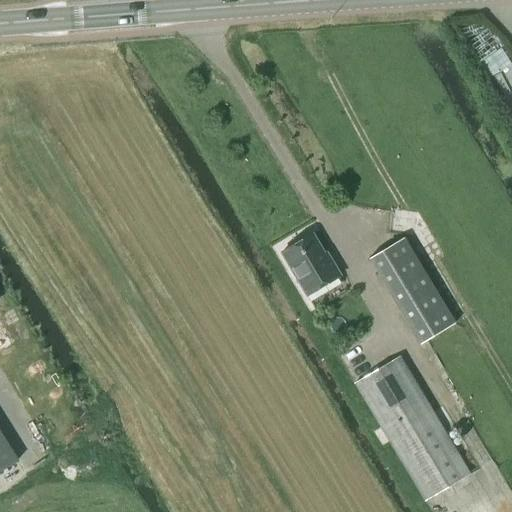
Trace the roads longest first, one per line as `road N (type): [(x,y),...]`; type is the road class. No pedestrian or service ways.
road 1 (primary): [(0,27),(341,0)]
road 2 (track): [(320,218),(411,225),(511,390)]
